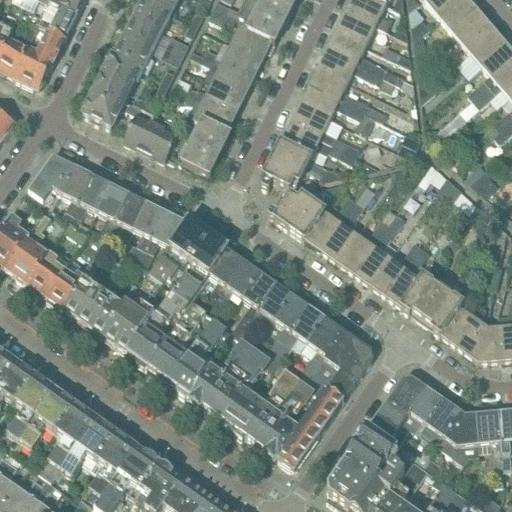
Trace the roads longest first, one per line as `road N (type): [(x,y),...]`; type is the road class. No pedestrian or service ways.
road 1 (residential): [(263,511),(0,324)]
road 2 (residential): [(223,213),(327,0)]
road 3 (residential): [(223,213),(405,343)]
road 4 (residential): [(289,511),(405,343)]
road 5 (residential): [(49,125),(223,213)]
road 6 (residential): [(49,125),(108,0)]
road 7 (residential): [(405,343),(473,387),(511,384)]
